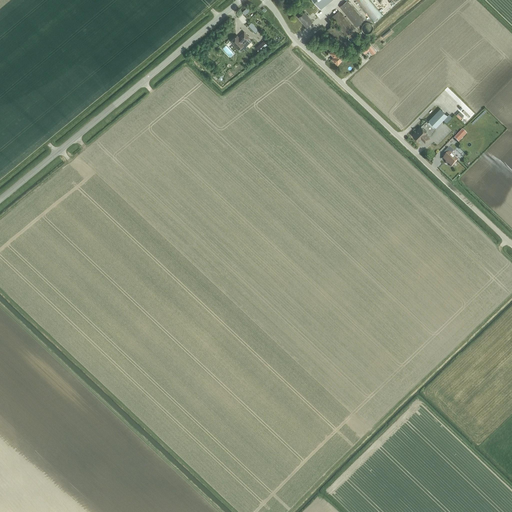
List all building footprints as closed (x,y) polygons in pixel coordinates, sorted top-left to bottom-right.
[(310,0),(316,7),(322,14),(338,0),(310,0)] [(357,0),(375,21),(383,14),(371,0),(357,0)] [(357,27),(364,21),(347,1),(340,6),(357,27)] [(331,17),(339,26),(346,36),(354,30),(338,11),(331,17)] [(306,27),(312,22),(305,12),(298,17),(306,27)] [(252,22),(248,26),(255,33),(258,30),(252,22)] [(327,30),(334,38),(339,45),(347,38),(334,24),(327,30)] [(237,36),(231,41),(238,49),(245,44),(244,43),(249,37),(244,32),(239,37),(238,37),(237,36)] [(264,41),(257,48),(259,51),(267,44),(264,41)] [(370,44),(362,50),(365,54),(369,50),(373,55),(376,52),(370,44)] [(335,47),(330,53),(332,55),(333,54),(335,56),(332,59),(338,64),(345,57),(335,47)] [(440,108),(428,120),(436,128),(448,116),(440,108)] [(420,127),(412,136),(418,141),(421,138),(423,140),(422,140),(425,143),(430,138),(425,134),(426,133),(420,127)] [(462,130),(454,139),(458,143),(467,134),(462,130)] [(451,154),(454,152),(449,148),(444,154),(446,156),(443,159),(452,167),(458,160),(451,154)]
